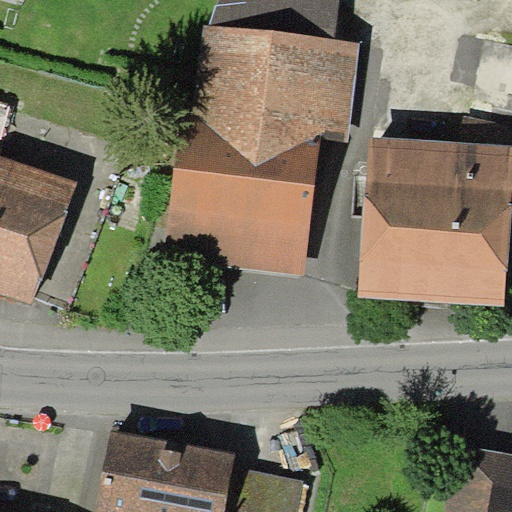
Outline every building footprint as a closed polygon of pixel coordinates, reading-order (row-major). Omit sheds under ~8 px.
[(326,50),(332,0),(220,0),(208,37),(209,38),(204,89),(186,127),(180,127),(166,233),(299,249),(320,104),(336,106),(339,86),(322,84),(326,50)] [(0,175),(0,133),(6,113),(0,110),(0,297),(27,306),(66,197),(0,175)] [(357,295),(498,304),(508,163),(511,163),(511,137),(460,126),(451,161),(366,156),(357,295)] [(218,511),(228,464),(107,443),(94,511),(218,511)] [(511,511),(511,485),(491,481),(490,484),(454,478),(448,511),(511,511)]
